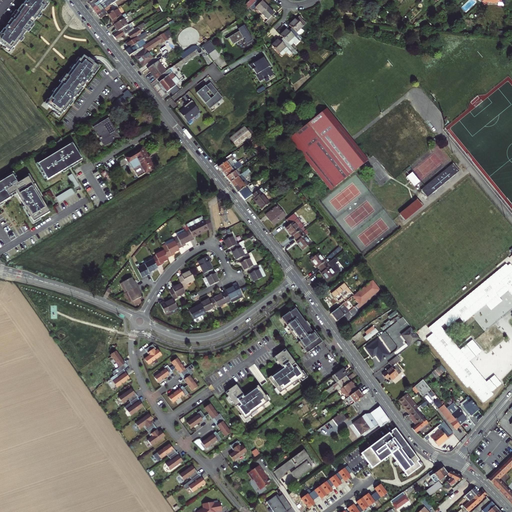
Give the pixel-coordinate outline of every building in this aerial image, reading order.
[(0,43),(11,52),(14,48),(15,48),(20,42),(22,38),(27,32),(32,24),(37,18),(41,12),(42,10),(41,10),(47,2),(44,0),(25,0),(17,11),(18,12),(12,19),(11,19),(6,26),(4,29),(4,28),(1,32),(1,31),(0,32),(0,43)] [(93,10),(109,0),(98,0),(90,5),(89,5),(93,10)] [(109,0),(93,10),(97,15),(108,8),(115,4),(111,0),(109,0)] [(244,11),(251,4),(248,0),(240,7),(239,5),(235,6),(239,15),(244,11)] [(258,18),(265,11),(257,3),(255,6),(252,3),(251,4),(244,11),(247,14),(251,10),(258,18)] [(108,10),(109,9),(108,8),(97,15),(101,20),(107,16),(106,14),(109,12),(108,10)] [(0,30),(1,31),(1,32),(4,28),(4,29),(6,26),(11,19),(12,19),(18,12),(17,11),(15,10),(0,30)] [(122,17),(118,10),(109,15),(113,22),(112,23),(114,27),(115,26),(125,20),(128,18),(126,15),(122,17)] [(268,20),(271,17),(265,11),(258,18),(264,24),(261,28),(264,31),(271,23),(268,20)] [(297,22),(296,21),(289,28),(290,30),(296,35),(306,25),(300,19),(297,22)] [(123,30),(129,26),(125,20),(115,26),(119,33),(123,30)] [(132,25),(129,26),(123,30),(126,35),(135,30),(132,25)] [(132,40),(142,34),(138,28),(135,30),(126,35),(128,38),(129,37),(130,38),(130,37),(132,40)] [(244,41),(243,42),(247,47),(253,43),(242,28),(236,31),(237,33),(227,40),(232,47),(243,40),(244,41)] [(115,35),(118,41),(126,35),(123,30),(119,33),(115,35)] [(301,41),(296,35),(290,30),(288,33),(286,32),(278,40),(280,42),(285,47),(293,39),(299,44),(301,41)] [(140,71),(153,61),(147,54),(161,45),(162,47),(173,39),(168,32),(147,46),(129,57),(140,71)] [(146,34),(127,46),(129,50),(143,41),(149,38),(146,34)] [(126,52),(129,57),(147,46),(143,41),(129,50),(126,52)] [(285,47),(280,42),(277,45),(275,44),(268,50),(276,58),(283,51),(293,61),(295,58),(285,47)] [(203,49),(200,51),(206,60),(214,54),(208,45),(205,47),(203,44),(201,46),(203,49)] [(182,59),(184,62),(191,57),(196,54),(195,53),(191,53),(182,59)] [(46,105),(60,115),(63,112),(64,112),(92,74),(91,74),(98,66),(93,63),(93,62),(88,58),(88,59),(84,56),(78,63),(77,62),(68,76),(63,84),(62,83),(56,90),(57,91),(55,93),(52,96),(48,100),(49,101),(46,105)] [(253,63),(250,65),(253,70),(254,69),(257,74),(255,75),(260,82),(265,79),(264,78),(268,75),(270,77),(274,75),(262,56),(255,61),(256,62),(253,64),(253,63)] [(172,71),(174,74),(194,60),(191,57),(184,62),(172,71)] [(145,74),(153,84),(163,77),(155,66),(145,74)] [(156,66),(155,66),(163,77),(164,76),(156,66)] [(170,85),(173,82),(169,77),(167,74),(164,76),(163,77),(153,84),(165,97),(174,90),(170,85)] [(224,101),(209,84),(205,87),(204,86),(195,94),(210,112),(224,101)] [(413,91),(421,101),(427,96),(419,87),(413,91)] [(133,97),(128,90),(123,94),(124,95),(108,108),(111,111),(133,97)] [(436,138),(405,99),(396,107),(427,145),(436,138)] [(189,120),(197,113),(199,111),(195,107),(196,106),(191,101),(184,107),(184,108),(185,109),(180,113),(185,119),(187,121),(189,120)] [(290,140),(331,191),(370,160),(328,108),(290,140)] [(107,120),(93,129),(103,146),(117,137),(107,120)] [(252,140),(245,131),(230,142),(236,151),(246,144),(252,140)] [(252,140),(246,144),(257,159),(266,152),(254,137),(252,140)] [(80,160),(82,159),(73,144),(71,145),(53,155),(42,162),(38,164),(47,178),(48,180),(62,171),(80,160)] [(53,155),(71,145),(71,144),(53,155)] [(142,149),(125,159),(137,179),(154,169),(149,161),(147,158),(142,149)] [(234,163),(231,158),(216,168),(223,177),(237,167),(234,163)] [(80,160),(62,171),(63,173),(81,162),(80,160)] [(38,164),(42,162),(41,161),(36,164),(45,179),(47,178),(38,164)] [(223,177),(226,182),(237,174),(242,170),(238,165),(237,167),(223,177)] [(460,172),(453,165),(422,191),(428,198),(460,172)] [(413,171),(406,177),(414,187),(421,181),(413,171)] [(0,180),(0,182),(12,175),(14,178),(16,178),(13,172),(0,180)] [(106,183),(109,181),(104,172),(100,174),(106,183)] [(72,174),(68,176),(75,188),(79,186),(72,174)] [(237,174),(226,182),(230,186),(238,181),(240,179),(237,174)] [(0,203),(0,204),(3,202),(10,198),(9,196),(15,192),(16,194),(24,207),(33,222),(40,218),(49,213),(40,198),(28,177),(24,179),(17,183),(14,178),(12,175),(0,182),(0,203)] [(40,198),(42,197),(28,175),(23,178),(24,179),(28,177),(40,198)] [(242,187),(238,181),(230,186),(237,196),(247,190),(244,186),(242,187)] [(75,194),(72,189),(57,198),(59,203),(75,194)] [(251,194),(248,189),(247,190),(237,196),(244,205),(251,199),(259,194),(256,190),(251,194)] [(259,194),(251,199),(254,202),(253,203),(261,213),(269,206),(261,197),(263,195),(261,192),(259,194)] [(422,207),(416,200),(399,214),(404,222),(422,207)] [(33,222),(24,207),(22,208),(33,225),(41,220),(40,218),(33,222)] [(287,219),(278,207),(265,217),(274,229),(287,219)] [(211,223),(207,215),(202,218),(208,230),(212,228),(211,223)] [(181,227),(183,229),(189,242),(194,239),(193,238),(192,236),(199,233),(200,234),(208,230),(202,218),(201,216),(186,224),(187,224),(181,227)] [(303,253),(312,246),(304,236),(305,236),(302,232),(305,230),(294,217),(287,223),(290,228),(286,231),(292,239),(293,239),(297,244),(296,245),(303,253)] [(185,244),(189,242),(183,229),(174,234),(176,238),(172,240),(178,249),(181,248),(181,246),(185,244)] [(232,232),(228,234),(223,236),(225,240),(224,240),(228,249),(232,247),(237,244),(233,237),(234,236),(232,232)] [(165,244),(162,246),(163,249),(168,258),(171,256),(171,255),(174,253),(178,251),(178,249),(172,240),(172,238),(164,242),(165,244)] [(233,251),(237,260),(241,258),(247,255),(248,254),(244,246),(247,244),(246,242),(247,240),(246,239),(237,244),(232,247),(234,250),(233,251)] [(160,265),(160,264),(163,262),(168,259),(168,258),(163,249),(155,253),(156,254),(152,257),(153,258),(157,267),(160,265)] [(248,254),(247,255),(241,258),(243,262),(242,262),(246,270),(250,268),(254,266),(259,264),(252,252),(248,254)] [(203,274),(213,269),(214,269),(210,260),(212,259),(210,256),(199,261),(203,270),(201,271),(203,274)] [(329,266),(327,263),(326,264),(319,256),(312,263),(318,271),(319,270),(321,272),(329,266)] [(150,274),(149,272),(153,271),(158,268),(157,267),(153,258),(144,263),(144,264),(137,267),(142,278),(150,274)] [(329,266),(321,272),(324,276),(323,277),(329,284),(342,273),(336,267),(339,264),(336,261),(329,266)] [(254,266),(250,268),(252,272),(251,273),(256,283),(268,277),(263,267),(261,268),(259,264),(254,266)] [(506,264),(429,328),(433,333),(426,339),(467,388),(470,386),(484,403),(493,395),(491,392),(502,384),(494,375),(487,382),(470,361),(482,351),(472,340),(460,350),(441,327),(445,324),(448,327),(460,318),(464,323),(486,305),(491,310),(502,301),(500,298),(509,290),(511,294),(511,266),(510,264),(508,266),(506,264)] [(205,278),(206,277),(211,286),(220,281),(216,272),(214,273),(213,269),(203,274),(205,278)] [(187,286),(186,284),(195,280),(190,270),(181,275),(182,277),(178,279),(181,284),(183,288),(187,286)] [(133,282),(131,278),(122,283),(127,292),(137,287),(134,281),(133,282)] [(123,295),(127,292),(122,283),(118,285),(123,295)] [(359,307),(380,291),(374,283),(355,298),(353,300),(359,307)] [(174,300),(177,298),(176,297),(185,292),(183,288),(181,284),(172,288),(173,290),(170,291),(174,299),(174,300)] [(227,292),(228,294),(232,301),(244,295),(242,290),(241,290),(238,284),(234,286),(235,288),(227,292)] [(138,294),(140,293),(137,287),(127,292),(132,302),(138,299),(140,297),(138,294)] [(347,305),(353,300),(355,298),(352,294),(350,296),(344,288),(333,296),(340,304),(343,301),(347,305)] [(358,312),(382,293),(380,291),(359,307),(356,310),(358,312)] [(127,292),(123,295),(128,304),(132,302),(127,292)] [(228,304),(229,306),(233,304),(232,301),(228,294),(225,296),(224,294),(214,299),(219,309),(228,304)] [(178,308),(174,300),(174,299),(165,303),(165,301),(161,303),(166,314),(178,308)] [(215,309),(216,311),(219,309),(214,299),(211,301),(210,300),(201,304),(202,305),(203,307),(206,314),(215,309)] [(347,305),(343,307),(332,317),(338,324),(350,314),(347,311),(350,309),(347,305)] [(207,316),(206,314),(203,307),(199,308),(199,307),(190,311),(194,321),(195,321),(203,316),(204,318),(207,316)] [(180,311),(178,308),(166,314),(168,317),(180,311)] [(307,354),(322,342),(314,331),(312,332),(295,308),(289,313),(289,312),(281,318),(296,339),(297,338),(300,342),(298,342),(307,354)] [(373,327),(364,333),(366,336),(363,338),(365,342),(378,333),(373,327)] [(419,337),(410,327),(402,334),(409,341),(407,343),(406,344),(408,346),(419,337)] [(378,342),(366,352),(371,357),(374,355),(376,358),(381,363),(389,356),(378,342)] [(146,365),(160,356),(155,350),(153,351),(152,349),(153,348),(150,345),(143,350),(147,356),(142,360),(146,365)] [(304,377),(285,350),(274,358),(282,369),(268,379),(279,394),(297,381),(298,382),(304,377)] [(124,363),(115,351),(109,356),(118,367),(122,364),(124,363)] [(400,361),(396,356),(388,363),(392,368),(382,376),(385,380),(388,378),(390,381),(401,372),(395,365),(400,361)] [(183,370),(175,359),(169,363),(178,375),(179,374),(181,376),(187,372),(192,368),(190,365),(183,370)] [(120,370),(125,367),(122,364),(118,367),(112,372),(114,375),(120,370)] [(166,375),(170,372),(165,366),(162,369),(163,370),(152,378),(156,384),(167,376),(166,375)] [(436,370),(441,376),(446,372),(441,366),(436,370)] [(331,377),(336,384),(346,376),(341,369),(331,377)] [(114,389),(127,379),(120,370),(114,375),(113,375),(116,379),(110,383),(114,389)] [(187,372),(181,376),(183,380),(182,381),(190,392),(196,388),(188,377),(190,376),(187,372)] [(338,392),(341,390),(350,383),(346,376),(336,384),(326,391),(328,393),(335,388),(338,392)] [(421,398),(430,391),(421,380),(413,387),(421,398)] [(353,388),(350,383),(341,390),(343,393),(346,393),(349,397),(358,391),(355,387),(353,388)] [(243,397),(235,386),(224,394),(244,421),(251,416),(250,416),(268,402),(257,387),(243,397)] [(178,390),(166,398),(171,404),(182,396),(183,397),(187,395),(182,389),(179,391),(178,390)] [(135,399),(129,390),(116,399),(120,405),(126,401),(128,404),(135,399)] [(353,404),(362,397),(358,391),(349,397),(353,404)] [(407,417),(418,407),(406,393),(396,402),(402,410),(401,410),(407,417)] [(129,417),(141,408),(135,399),(128,404),(130,407),(124,411),(129,417)] [(464,406),(460,410),(467,418),(470,416),(477,410),(470,402),(464,406)] [(446,409),(459,426),(467,420),(453,403),(446,409)] [(217,416),(209,405),(203,409),(211,421),(212,420),(214,422),(220,418),(218,415),(217,416)] [(454,430),(459,426),(446,409),(443,406),(438,411),(454,430)] [(416,409),(423,418),(425,416),(418,407),(416,409)] [(378,408),(369,414),(375,422),(379,420),(383,425),(388,422),(378,408)] [(406,417),(414,426),(411,428),(416,434),(429,424),(423,418),(416,409),(407,417),(406,417)] [(199,421),(202,419),(198,413),(194,415),(196,417),(184,425),(189,431),(200,423),(199,421)] [(345,419),(341,413),(331,420),(336,426),(345,419)] [(369,414),(367,415),(374,424),(375,422),(369,414)] [(148,423),(151,421),(146,415),(133,425),(137,431),(142,427),(144,429),(143,430),(145,433),(152,428),(148,423)] [(352,424),(360,435),(364,431),(365,433),(369,430),(377,424),(380,428),(383,425),(379,420),(375,422),(374,424),(367,415),(365,417),(364,415),(352,424)] [(220,418),(214,422),(217,426),(216,427),(224,438),(230,434),(222,423),(223,422),(220,418)] [(440,429),(435,433),(441,441),(451,433),(441,421),(437,425),(440,429)] [(145,442),(149,448),(163,438),(159,432),(156,434),(152,428),(145,433),(148,437),(149,436),(150,438),(145,442)] [(361,454),(372,468),(384,459),(386,457),(391,454),(396,462),(398,464),(405,473),(406,475),(407,477),(421,467),(417,462),(418,460),(395,429),(361,454)] [(430,438),(436,445),(441,441),(435,433),(430,438)] [(217,444),(220,441),(216,435),(215,436),(213,434),(198,445),(203,451),(204,450),(215,443),(216,444),(216,443),(217,444)] [(239,446),(236,442),(229,448),(233,453),(228,457),(232,463),(246,453),(242,447),(239,449),(238,447),(239,446)] [(175,454),(169,444),(153,456),(157,462),(164,456),(167,460),(175,454)] [(258,455),(254,450),(250,453),(253,458),(258,455)] [(283,465),(287,472),(295,466),(296,466),(309,457),(304,450),(283,465)] [(168,473),(182,462),(176,453),(175,454),(167,460),(170,463),(164,467),(168,473)] [(511,455),(486,480),(500,494),(506,489),(497,480),(511,465),(511,455)] [(293,471),(297,477),(311,467),(310,465),(313,463),(309,457),(296,466),(297,468),(293,471)] [(259,465),(247,473),(251,479),(253,479),(256,484),(260,490),(271,482),(259,465)] [(270,466),(279,479),(285,475),(284,474),(287,472),(283,465),(275,470),(272,465),(270,466)] [(340,485),(342,484),(339,481),(342,478),(345,481),(351,477),(349,474),(352,472),(347,466),(333,476),(334,478),(339,484),(340,485)] [(290,473),(295,480),(312,468),(311,467),(297,477),(293,471),(290,473)] [(190,482),(197,477),(190,468),(178,477),(182,483),(188,479),(190,482)] [(424,489),(426,491),(429,488),(433,485),(438,481),(445,475),(446,475),(441,468),(428,477),(426,479),(429,483),(425,486),(427,487),(424,489)] [(450,487),(460,477),(449,472),(446,475),(445,475),(448,479),(445,482),(450,487)] [(327,481),(331,486),(333,485),(335,488),(340,485),(339,484),(334,478),(333,476),(327,481)] [(191,495),(204,486),(197,477),(190,482),(193,485),(187,489),(191,495)] [(327,481),(318,487),(325,496),(333,490),(330,487),(331,486),(327,481)] [(426,491),(421,494),(425,499),(442,486),(438,481),(433,485),(429,488),(426,491)] [(356,502),(363,511),(387,493),(380,484),(374,489),(376,492),(371,496),(368,493),(356,502)] [(309,494),(313,500),(319,496),(321,499),(325,496),(318,487),(309,494)] [(471,499),(477,494),(472,488),(463,497),(468,502),(471,499)] [(504,498),(509,492),(506,489),(500,494),(504,498)] [(464,506),(462,508),(465,511),(479,511),(480,511),(489,503),(490,503),(484,497),(485,496),(480,491),(477,494),(471,499),(468,502),(464,506)] [(390,501),(396,510),(409,501),(403,492),(390,501)] [(301,498),(308,508),(315,503),(313,500),(309,494),(308,494),(307,493),(301,498)] [(282,511),(281,510),(284,509),(282,506),(286,504),(280,495),(277,498),(275,495),(265,502),(272,511),(270,511),(282,511)] [(214,504),(213,502),(203,504),(203,508),(202,510),(201,509),(197,511),(215,511),(222,510),(221,503),(218,503),(214,504)] [(486,511),(493,506),(490,503),(489,503),(480,511),(486,511)]
